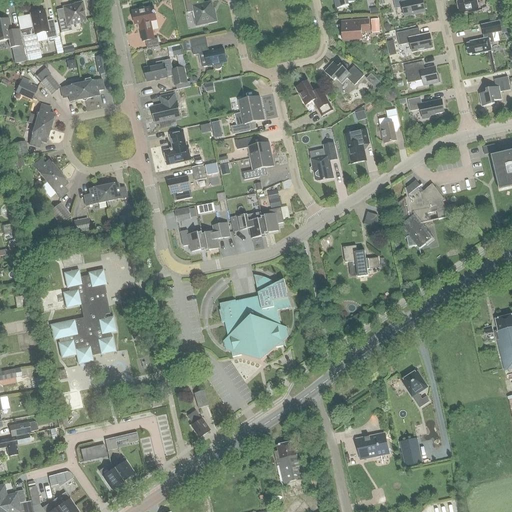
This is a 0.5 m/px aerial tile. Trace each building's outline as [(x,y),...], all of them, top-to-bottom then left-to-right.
[(202,5),(201,0),(184,0),(188,13),(194,12),(196,20),(195,20),(196,27),(217,22),(215,13),(214,14),(211,3),(202,5)] [(334,0),(336,9),(349,7),(348,4),(356,2),(355,0),(334,0)] [(425,13),(422,0),(415,0),(408,2),(407,0),(393,0),(395,9),(402,8),(405,18),(425,13)] [(456,0),(460,14),(469,12),(469,14),(478,11),(476,1),(479,0),(456,0)] [(82,2),(73,4),(74,5),(63,8),(65,19),(58,20),(61,34),(71,31),(70,26),(85,22),(83,11),(84,11),(82,2)] [(140,8),(139,10),(132,12),(135,25),(138,25),(140,27),(140,28),(143,42),(154,40),(150,22),(156,21),(153,7),(145,9),(143,8),(140,8)] [(57,37),(54,25),(47,26),(44,12),(30,15),(34,35),(45,33),(47,39),(57,37)] [(19,30),(11,32),(9,19),(0,20),(0,42),(8,41),(10,49),(22,46),(19,30)] [(380,33),(379,20),(371,20),(372,34),(380,33)] [(494,43),(492,33),(501,32),(502,34),(511,32),(508,20),(481,26),(484,40),(470,43),(470,44),(466,45),(468,55),(472,54),(473,55),(491,51),(490,44),(494,43)] [(351,43),(352,41),(362,40),(361,32),(369,31),(369,21),(342,23),(343,41),(345,41),(346,43),(349,44),(351,43)] [(37,36),(34,36),(32,28),(20,31),(26,63),(42,60),(37,36)] [(413,38),(411,31),(396,34),(399,46),(410,44),(412,53),(433,49),(430,34),(420,36),(413,38)] [(182,43),(184,52),(191,51),(189,41),(182,43)] [(394,41),(388,42),(391,54),(396,53),(394,41)] [(204,54),(207,67),(212,66),(212,68),(214,70),(217,70),(220,70),(222,68),(223,65),(223,64),(227,63),(224,49),(209,53),(207,45),(191,48),(193,56),(204,54)] [(74,53),(72,46),(62,48),(64,55),(74,53)] [(172,48),(174,57),(182,55),(180,46),(172,48)] [(95,57),(99,75),(107,74),(104,56),(95,57)] [(354,86),(364,76),(354,67),(348,73),(341,66),(339,68),(333,63),(324,73),(334,82),(336,80),(341,84),(347,79),(354,86)] [(424,87),(440,83),(439,76),(437,76),(435,68),(420,71),(418,63),(404,66),(408,84),(423,81),(424,87)] [(166,72),(164,65),(144,69),(147,82),(173,77),(175,86),(186,84),(183,69),(166,72)] [(36,77),(51,95),(60,88),(49,75),(50,74),(46,69),(36,77)] [(377,90),(383,85),(372,75),(367,80),(377,90)] [(482,108),(495,105),(494,102),(502,100),(500,93),(510,91),(508,77),(494,80),(496,88),(486,90),(487,93),(479,95),(482,108)] [(81,84),(85,102),(88,99),(99,97),(98,92),(104,91),(102,80),(81,84)] [(15,94),(32,101),(37,89),(20,82),(15,94)] [(322,117),(333,111),(321,89),(314,93),(308,82),(295,89),(305,106),(313,102),(322,117)] [(205,85),(206,93),(215,91),(213,83),(205,85)] [(85,102),(81,84),(66,87),(70,103),(81,100),(85,102)] [(398,96),(396,89),(389,90),(391,98),(398,96)] [(177,102),(176,102),(174,95),(161,98),(163,106),(155,107),(151,108),(155,125),(181,120),(180,116),(177,102)] [(241,113),(262,109),(260,97),(238,102),(241,113)] [(408,101),(410,112),(421,110),(423,120),(436,117),(435,115),(444,113),(442,101),(422,105),(420,98),(408,101)] [(262,109),(241,113),(235,115),(237,126),(231,127),(232,135),(250,132),(248,124),(265,121),(262,109)] [(35,125),(52,130),(51,126),(54,115),(39,111),(35,125)] [(365,111),(357,113),(358,120),(366,118),(365,111)] [(387,118),(387,119),(379,120),(380,127),(384,145),(397,142),(394,129),(400,127),(397,116),(387,118)] [(215,139),(223,136),(219,121),(211,123),(215,139)] [(202,133),(211,131),(209,124),(201,126),(202,133)] [(30,139),(46,144),(49,133),(52,130),(35,125),(30,139)] [(351,165),(366,162),(363,146),(369,145),(366,131),(345,135),(351,165)] [(186,147),(183,133),(170,136),(173,150),(164,151),(167,166),(191,161),(188,146),(186,147)] [(250,159),(272,155),(269,143),(253,147),(252,139),(236,142),(238,150),(248,148),(250,159)] [(28,155),(25,142),(13,144),(16,158),(28,155)] [(337,160),(334,144),(323,146),(326,157),(311,160),(312,167),(311,169),(311,172),(313,172),(315,180),(320,182),(334,179),(330,162),(337,160)] [(496,179),(499,191),(511,188),(511,151),(491,156),(496,179)] [(274,167),(272,155),(250,159),(253,171),(242,173),(244,181),(260,178),(258,170),(274,167)] [(229,163),(227,156),(219,158),(220,165),(229,163)] [(24,167),(23,158),(16,160),(18,168),(24,167)] [(33,167),(46,183),(60,172),(56,170),(49,161),(45,164),(41,160),(33,167)] [(217,164),(205,166),(207,176),(219,174),(217,164)] [(203,165),(192,168),(194,182),(206,180),(203,165)] [(61,176),(60,172),(46,183),(59,199),(68,192),(64,188),(68,184),(61,176)] [(190,191),(187,177),(168,182),(171,195),(190,191)] [(103,185),(106,202),(121,199),(118,184),(106,186),(103,185)] [(256,192),(262,190),(261,184),(254,185),(256,192)] [(86,207),(106,202),(103,185),(100,187),(88,190),(89,195),(83,196),(86,207)] [(437,210),(439,220),(463,214),(462,214),(454,205),(444,207),(443,202),(445,201),(432,185),(422,193),(418,189),(422,185),(404,199),(393,208),(394,208),(407,224),(402,228),(406,234),(407,233),(408,238),(404,239),(407,239),(409,248),(418,246),(421,257),(422,257),(420,249),(425,245),(427,246),(434,240),(428,232),(427,233),(420,224),(429,222),(428,214),(431,213),(431,211),(437,210)] [(270,201),(279,199),(278,191),(268,193),(270,201)] [(281,207),(279,199),(270,201),(271,209),(281,207)] [(60,225),(71,216),(61,203),(50,212),(60,225)] [(197,217),(195,209),(189,210),(189,208),(175,211),(177,223),(191,220),(191,219),(197,217)] [(269,212),(261,213),(266,238),(266,237),(265,234),(279,231),(277,225),(284,223),(281,209),(269,211),(269,212)] [(134,211),(123,214),(127,226),(138,223),(134,211)] [(261,213),(247,216),(247,215),(237,217),(240,231),(250,229),(252,239),(265,236),(265,238),(266,238),(261,213)] [(377,225),(379,214),(366,213),(365,224),(377,225)] [(73,222),(76,234),(90,231),(87,219),(73,222)] [(201,229),(206,253),(206,252),(219,249),(217,240),(230,238),(227,224),(214,227),(215,232),(202,235),(201,229)] [(205,253),(206,253),(201,229),(200,229),(201,233),(188,235),(187,231),(180,232),(183,247),(190,246),(191,253),(205,250),(205,253)] [(356,262),(357,276),(358,278),(368,276),(367,270),(380,269),(378,258),(366,260),(365,252),(357,253),(356,246),(343,248),(345,263),(348,263),(356,262)] [(93,362),(92,356),(100,355),(100,356),(116,352),(112,337),(111,337),(110,334),(116,332),(113,317),(106,319),(105,315),(110,314),(105,294),(106,294),(104,286),(106,285),(103,270),(88,274),(88,276),(80,278),(79,271),(64,274),(67,289),(68,289),(69,292),(63,294),(66,309),(80,306),(83,319),(50,326),(53,341),(59,340),(59,343),(58,344),(61,359),(76,356),(78,365),(93,362)] [(288,299),(288,298),(284,280),(276,284),(269,280),(262,277),(255,276),(254,276),(254,277),(259,299),(250,301),(249,300),(248,300),(246,301),(246,302),(236,304),(236,301),(235,301),(234,301),(220,304),(221,310),(219,311),(222,324),(225,323),(228,338),(227,339),(224,342),(226,351),(231,353),(232,355),(233,358),(242,356),(261,362),(276,348),(284,346),(285,347),(284,341),(288,337),(286,328),(281,326),(278,311),(291,308),(291,309),(292,309),(291,305),(289,300),(288,299)] [(43,290),(38,296),(43,300),(48,294),(43,290)] [(25,308),(23,296),(15,298),(17,309),(25,308)] [(505,371),(511,369),(511,315),(495,320),(498,331),(495,332),(505,371)] [(20,369),(20,368),(0,372),(0,384),(3,386),(16,384),(15,378),(26,376),(25,368),(20,369)] [(58,372),(60,380),(67,379),(65,371),(58,372)] [(417,372),(402,382),(412,397),(417,404),(422,401),(417,394),(427,388),(417,372)] [(187,378),(178,381),(180,387),(189,384),(187,378)] [(199,410),(208,407),(204,392),(194,394),(199,410)] [(422,401),(417,404),(420,408),(429,402),(426,398),(422,401)] [(424,407),(426,423),(436,421),(434,405),(424,407)] [(201,419),(195,411),(187,417),(192,425),(191,426),(199,439),(209,432),(201,419)] [(28,423),(9,427),(11,437),(31,433),(28,423)] [(357,440),(361,460),(389,454),(387,444),(386,444),(384,435),(357,440)] [(8,457),(18,455),(16,445),(17,445),(15,437),(0,440),(0,448),(6,447),(8,457)] [(300,458),(296,459),(292,442),(276,445),(277,452),(273,453),(282,488),(305,483),(308,493),(318,491),(315,477),(305,480),(300,458)] [(103,443),(80,449),(83,462),(106,455),(103,443)] [(123,458),(112,466),(114,469),(123,482),(134,474),(123,458)] [(109,472),(102,477),(111,490),(123,482),(114,469),(112,466),(110,464),(106,467),(109,472)] [(370,508),(363,470),(350,473),(357,510),(370,508)] [(3,487),(0,487),(0,511),(19,511),(17,504),(15,496),(5,498),(3,487)] [(23,491),(15,493),(15,496),(17,504),(25,502),(23,491)] [(77,511),(68,498),(57,506),(60,511),(77,511)] [(53,501),(42,509),(43,511),(60,511),(57,506),(53,501)]
